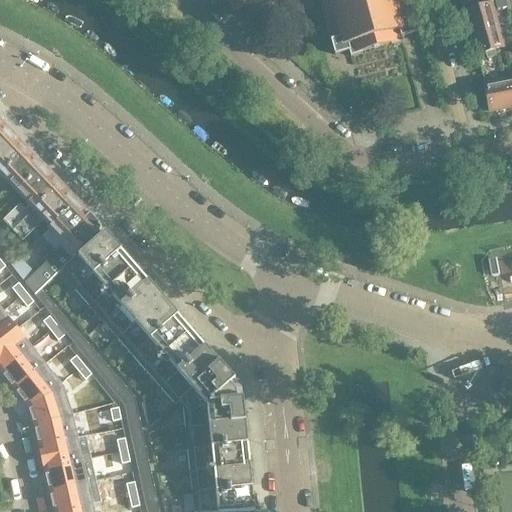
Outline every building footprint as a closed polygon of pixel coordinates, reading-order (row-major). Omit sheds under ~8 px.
[(227,0),(229,5),(236,12),(237,10),(244,8),(246,14),(245,14),(246,16),(257,13),(254,5),(263,3),(272,0),(227,0)] [(320,0),(322,7),(321,7),(321,10),(323,10),(325,17),(323,18),(324,21),(326,20),(328,28),(326,28),(327,31),(329,31),(331,38),(330,38),(334,55),(347,51),(349,56),(361,52),(360,51),(389,44),(389,45),(401,41),(400,37),(415,33),(410,17),(408,17),(406,10),(408,9),(407,7),(406,7),(403,0),(320,0)] [(491,0),(459,0),(463,12),(470,33),(497,26),(493,11),(491,3),(492,3),(491,0)] [(504,0),(495,0),(494,0),(497,10),(506,7),(504,0)] [(497,26),(470,33),(476,55),(503,48),(503,47),(511,45),(511,40),(511,38),(501,41),(497,26)] [(505,80),(483,84),(489,112),(510,108),(505,80)] [(0,146),(11,136),(0,124),(0,146)] [(0,179),(1,179),(29,154),(11,136),(0,146),(0,179)] [(18,197),(46,172),(29,154),(1,179),(0,179),(0,195),(6,189),(4,186),(6,184),(18,197)] [(34,214),(62,189),(46,172),(18,197),(25,205),(22,208),(19,206),(2,222),(13,233),(34,214)] [(77,204),(62,189),(34,214),(13,233),(22,241),(43,223),(48,228),(46,229),(47,231),(77,204)] [(47,231),(42,236),(57,251),(63,246),(64,248),(80,234),(78,232),(92,220),(77,204),(47,231)] [(23,282),(34,294),(101,229),(92,220),(78,232),(80,234),(64,248),(63,246),(57,251),(23,282)] [(134,267),(105,233),(58,274),(88,307),(134,267)] [(0,251),(10,264),(17,258),(3,243),(0,246),(0,251)] [(21,259),(12,267),(24,280),(33,272),(21,259)] [(162,299),(134,267),(88,307),(117,339),(162,299)] [(18,284),(11,290),(19,299),(26,293),(18,284)] [(158,511),(135,398),(40,290),(34,295),(51,315),(66,335),(124,406),(146,511),(158,511)] [(26,293),(19,299),(26,308),(33,303),(26,293)] [(191,332),(162,299),(117,339),(144,372),(163,355),(191,332)] [(3,313),(0,315),(0,344),(18,331),(3,313)] [(49,317),(42,323),(50,332),(57,327),(49,317)] [(57,327),(50,332),(58,341),(64,336),(57,327)] [(18,331),(0,344),(0,374),(32,349),(18,331)] [(191,332),(163,355),(144,372),(174,405),(179,401),(192,389),(214,371),(220,366),(191,332)] [(32,349),(0,374),(14,391),(46,366),(32,349)] [(76,356),(69,362),(77,372),(83,366),(76,356)] [(46,366),(14,391),(27,408),(27,409),(60,384),(46,366)] [(83,366),(77,372),(84,381),(91,375),(83,366)] [(220,366),(192,389),(179,401),(182,405),(185,430),(245,424),(242,400),(240,389),(220,366)] [(60,384),(27,409),(33,426),(73,418),(72,415),(64,389),(60,384)] [(146,426),(157,417),(142,400),(139,402),(146,426)] [(118,409),(109,411),(112,422),(121,421),(118,409)] [(73,418),(33,426),(38,448),(78,440),(73,418)] [(249,465),(245,424),(185,430),(189,472),(249,465)] [(124,439),(116,441),(119,453),(127,451),(124,439)] [(78,440),(38,448),(43,471),(83,462),(78,440)] [(127,451),(119,453),(121,465),(129,463),(127,451)] [(83,462),(43,471),(48,493),(88,484),(83,462)] [(249,465),(189,472),(193,511),(241,511),(254,511),(249,465)] [(134,483),(125,485),(128,497),(137,495),(134,483)] [(88,484),(48,493),(52,511),(62,511),(93,505),(88,484)] [(137,495),(128,497),(131,509),(139,507),(137,495)]
